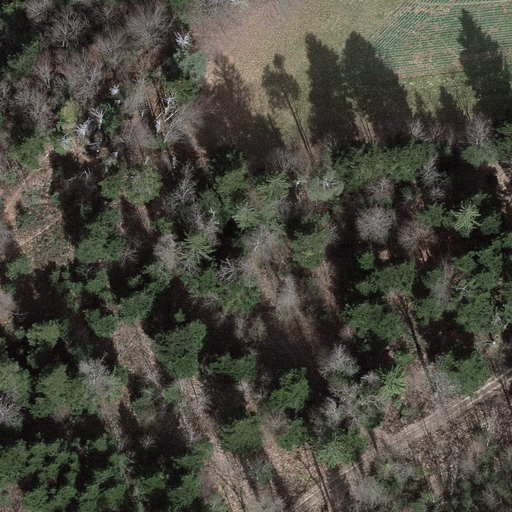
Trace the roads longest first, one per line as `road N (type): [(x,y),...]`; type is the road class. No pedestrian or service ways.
road 1 (track): [(406,438),(304,511)]
road 2 (track): [(511,380),(406,438)]
